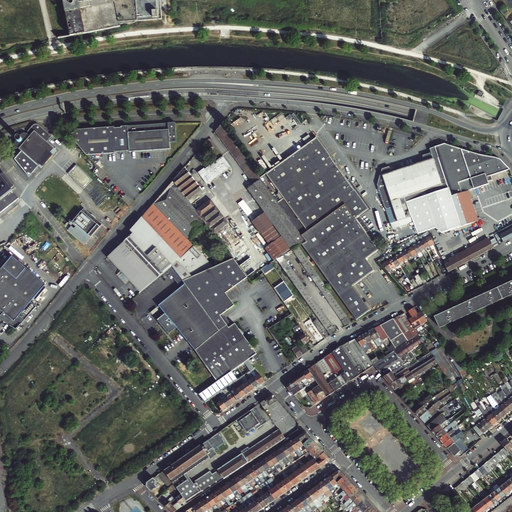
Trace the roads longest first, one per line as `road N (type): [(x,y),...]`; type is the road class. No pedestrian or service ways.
road 1 (primary): [(74,105),(184,90),(280,95),(511,141)]
road 2 (secondary): [(508,121),(482,130),(399,102),(276,83),(138,86)]
road 3 (primary): [(511,134),(315,93),(138,86)]
road 4 (secondary): [(227,98),(365,112),(511,154)]
road 5 (residential): [(274,383),(346,334),(511,248)]
road 6 (residential): [(86,269),(227,98)]
road 7 (residential): [(86,269),(216,424)]
road 8 (residential): [(452,473),(374,379),(309,424)]
road 9 (unknown): [(70,435),(114,395),(113,387),(36,327)]
road 10 (secondary): [(74,105),(227,98)]
road 11 (primary): [(138,86),(0,114)]
road 12 (residential): [(0,369),(86,269)]
